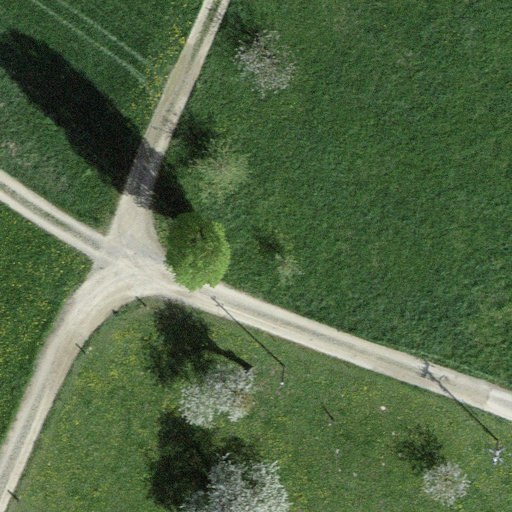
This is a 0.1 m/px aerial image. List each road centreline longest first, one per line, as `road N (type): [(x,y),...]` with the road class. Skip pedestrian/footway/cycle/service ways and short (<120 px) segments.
road 1 (track): [(0,178),(104,254),(511,403)]
road 2 (track): [(0,497),(215,0)]
